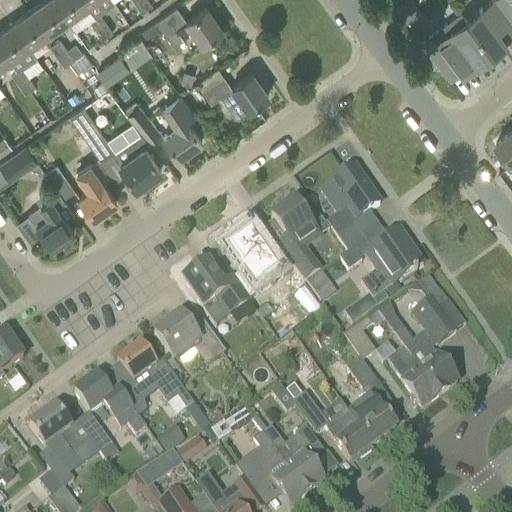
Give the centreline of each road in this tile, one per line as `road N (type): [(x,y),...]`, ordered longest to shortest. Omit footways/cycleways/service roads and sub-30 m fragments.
road 1 (residential): [(0,240),(37,289),(57,288),(385,58)]
road 2 (unknown): [(78,354),(102,356),(166,302),(131,237)]
road 3 (tertiary): [(349,511),(451,437)]
